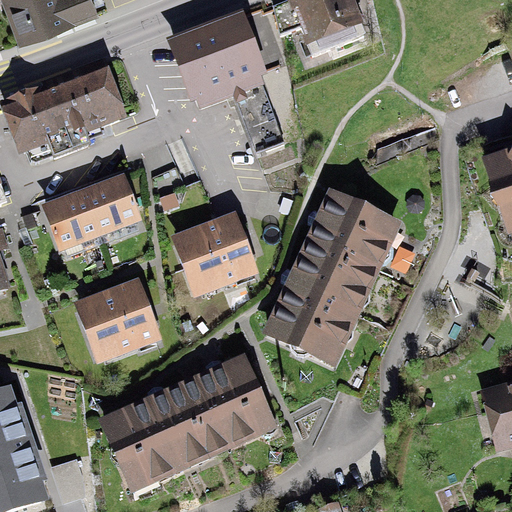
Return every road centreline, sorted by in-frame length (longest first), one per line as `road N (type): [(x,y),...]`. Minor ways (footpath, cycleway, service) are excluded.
road 1 (residential): [(511,103),(453,127),(448,244),(382,371)]
road 2 (secondary): [(216,0),(0,80)]
road 3 (residential): [(340,452),(212,511)]
